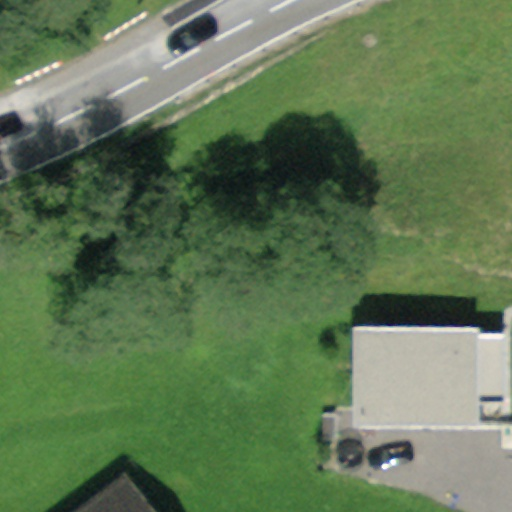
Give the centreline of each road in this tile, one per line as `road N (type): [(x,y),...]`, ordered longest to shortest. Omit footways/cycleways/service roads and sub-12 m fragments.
road 1 (primary): [(0,148),(292,0)]
road 2 (track): [(0,437),(184,404)]
